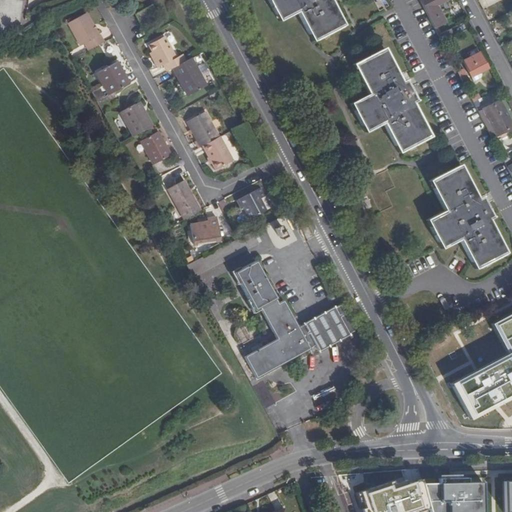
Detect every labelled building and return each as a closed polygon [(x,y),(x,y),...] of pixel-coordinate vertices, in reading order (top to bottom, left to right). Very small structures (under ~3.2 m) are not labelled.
[(268,0),(279,21),(298,11),(313,41),(343,26),(330,0),(268,0)] [(419,0),(435,29),(437,28),(445,24),(438,9),(437,7),(442,4),(450,0),(419,0)] [(156,15),(150,4),(147,6),(134,13),(140,24),(156,15)] [(85,45),(88,51),(105,42),(101,36),(100,36),(88,14),(70,23),(82,46),(85,45)] [(454,37),(451,31),(441,36),(439,37),(442,43),(454,37)] [(163,63),(167,70),(172,67),(186,60),(182,53),(175,56),(163,35),(148,44),(152,50),(159,65),(163,63)] [(384,48),(363,59),(354,64),(369,94),(351,104),(366,131),(384,122),(399,152),(409,147),(429,136),(412,103),(414,101),(405,81),(402,82),(384,48)] [(156,66),(159,65),(152,50),(149,52),(156,66)] [(480,54),(464,63),(474,83),(491,74),(480,54)] [(206,85),(191,57),(186,60),(172,67),(180,81),(182,80),(189,94),(206,85)] [(97,74),(108,96),(129,85),(117,64),(97,74)] [(462,70),(457,72),(464,86),(467,91),(471,89),(462,70)] [(187,95),(189,94),(182,80),(180,81),(187,95)] [(484,109),(498,135),(511,127),(511,123),(500,101),(484,109)] [(120,113),(133,136),(152,126),(138,102),(120,113)] [(484,109),(478,113),(492,138),(498,135),(484,109)] [(187,123),(201,148),(202,147),(219,137),(205,113),(187,123)] [(170,156),(157,133),(141,141),(154,164),(170,156)] [(233,162),(219,137),(202,147),(215,171),(233,162)] [(443,248),(458,240),(461,239),(476,268),(506,252),(488,219),(492,217),(481,197),(478,198),(461,166),(431,181),(446,210),(443,212),(428,219),(443,248)] [(169,190),(186,220),(202,211),(184,182),(169,190)] [(260,188),(237,201),(241,209),(244,208),(251,219),(267,210),(260,199),(265,196),(260,188)] [(217,218),(209,220),(209,223),(200,224),(192,226),(195,244),(220,240),(217,218)] [(280,225),(274,228),(280,239),(286,236),(280,225)] [(236,239),(186,266),(194,278),(259,244),(253,232),(236,239)] [(320,352),(332,346),(316,317),(305,323),(305,324),(299,327),(283,300),(278,303),(255,262),(234,273),(255,310),(259,308),(276,339),(245,356),(257,378),(316,347),(320,352)] [(350,334),(355,331),(341,304),(335,307),(334,307),(316,317),(332,346),(350,336),(350,334)] [(448,317),(452,326),(460,322),(455,314),(448,317)] [(511,355),(452,386),(468,417),(511,394),(511,314),(496,323),(511,355)] [(417,511),(428,508),(422,484),(420,477),(404,483),(402,477),(356,492),(362,511),(417,511)] [(483,511),(482,483),(468,483),(467,478),(460,479),(439,479),(438,479),(438,484),(422,484),(428,508),(429,511),(483,511)]
